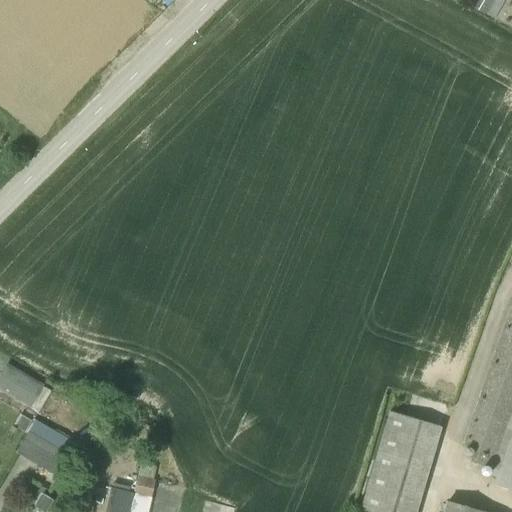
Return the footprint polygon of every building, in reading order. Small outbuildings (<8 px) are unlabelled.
[(471,0),(469,6),(493,18),(502,0),(471,0)] [(511,486),(511,308),(509,308),(466,437),(498,447),(488,478),(511,486)] [(5,362),(0,371),(0,390),(29,408),(42,385),(5,362)] [(407,511),(434,424),(392,411),(362,511),(364,511),(407,511)] [(51,429),(34,420),(15,452),(56,477),(75,444),(73,443),(75,440),(53,427),(51,429)] [(146,511),(154,480),(136,475),(127,511),(146,511)] [(126,511),(131,492),(109,487),(102,511),(126,511)] [(45,511),(53,500),(41,493),(33,507),(41,511),(45,511)] [(476,511),(441,501),(437,511),(476,511)]
